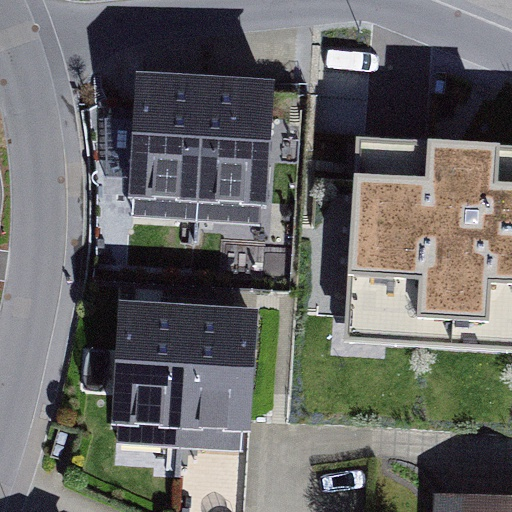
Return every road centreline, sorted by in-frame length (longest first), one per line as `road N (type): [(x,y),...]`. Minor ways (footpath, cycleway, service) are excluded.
road 1 (residential): [(17,42),(37,138),(40,277),(0,468)]
road 2 (residential): [(17,42),(316,0)]
road 3 (residential): [(360,0),(390,1),(511,53)]
